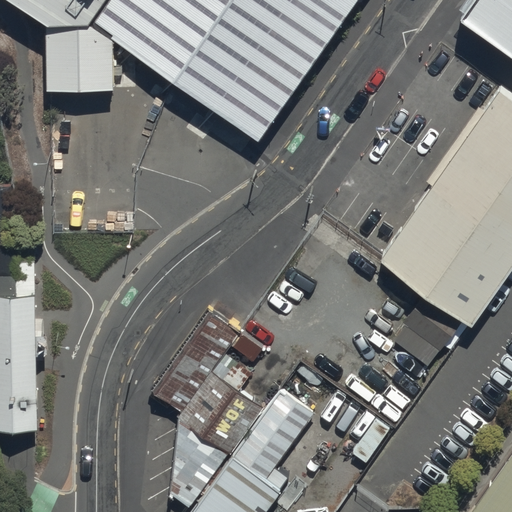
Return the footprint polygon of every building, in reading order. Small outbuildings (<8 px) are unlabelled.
[(37,0),(51,9),(91,6),(94,0),(37,0)] [(346,0),(109,0),(99,15),(99,16),(120,31),(260,126),(346,0)] [(511,0),(473,0),(470,5),(511,33),(511,0)] [(99,15),(54,16),(55,77),(120,76),(120,31),(99,16),(99,15)] [(511,260),(511,87),(497,77),(385,239),(482,305),(511,260)] [(37,286),(0,286),(0,418),(39,419),(37,286)] [(155,378),(186,401),(181,407),(173,484),(193,500),(268,399),(242,379),(269,343),(212,301),(155,378)] [(336,353),(316,338),(304,354),(336,378),(346,364),(334,355),(336,353)] [(316,406),(283,381),(188,511),(261,511),(288,475),(274,465),(316,406)] [(511,511),(511,436),(459,511),(511,511)]
